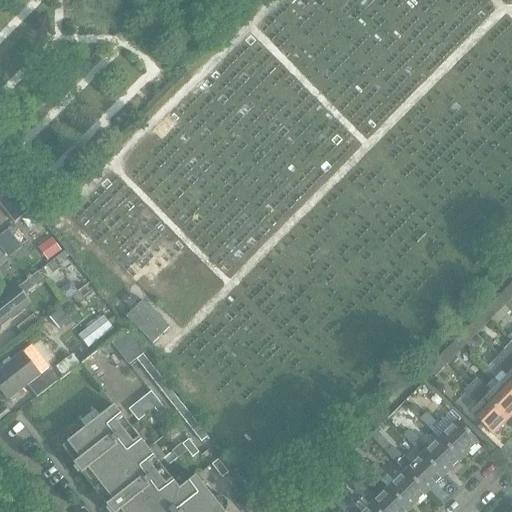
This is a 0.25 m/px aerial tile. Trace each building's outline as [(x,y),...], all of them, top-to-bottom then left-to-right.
[(0,178),(0,197),(15,186),(6,174),(0,178)] [(0,197),(0,205),(5,212),(24,197),(15,186),(0,197)] [(5,212),(14,224),(33,209),(24,197),(5,212)] [(22,249),(8,231),(0,237),(0,247),(7,256),(9,259),(22,249)] [(46,244),(56,258),(65,251),(55,238),(46,244)] [(0,299),(0,326),(30,303),(24,295),(39,284),(32,276),(18,287),(17,286),(0,299)] [(505,306),(511,299),(511,293),(507,289),(498,299),(505,306)] [(170,328),(144,302),(141,304),(133,295),(125,303),(134,311),(127,318),(153,345),(170,328)] [(495,316),(505,306),(498,299),(488,309),(495,316)] [(60,331),(73,320),(63,308),(50,319),(60,331)] [(476,335),(486,325),(479,318),(469,328),(476,335)] [(467,345),(476,335),(469,328),(459,338),(467,345)] [(37,399),(59,381),(32,347),(0,371),(0,390),(8,401),(27,386),(28,387),(37,399)] [(448,364),(458,354),(451,347),(441,357),(448,364)] [(511,360),(511,358),(511,355),(505,349),(498,357),(511,370),(511,360)] [(201,443),(207,438),(143,355),(137,360),(201,443)] [(434,378),(448,364),(441,357),(431,367),(432,367),(428,371),(434,378)] [(511,399),(511,370),(498,357),(491,363),(500,372),(503,369),(509,375),(498,386),(511,399)] [(511,413),(511,399),(498,386),(488,396),(482,391),(486,387),(477,379),(470,386),(505,421),(511,413)] [(490,435),(505,421),(470,386),(463,393),(471,401),(475,398),(480,404),(469,415),(490,435)] [(160,417),(166,412),(151,393),(145,398),(160,417)] [(102,488),(149,451),(114,407),(84,431),(81,429),(79,428),(78,428),(76,428),(75,428),(73,428),(72,429),(70,430),(69,431),(68,432),(67,433),(67,435),(67,436),(67,438),(67,440),(69,443),(62,448),(77,467),(82,463),(102,488)] [(440,424),(428,413),(421,420),(432,431),(440,424)] [(440,424),(432,431),(432,432),(441,442),(461,462),(478,446),(458,426),(449,434),(440,424)] [(422,441),(410,429),(403,436),(415,448),(422,441)] [(193,458),(199,453),(189,440),(182,445),(193,458)] [(441,442),(432,451),(422,441),(415,448),(444,479),(461,462),(441,442)] [(398,465),(405,458),(393,446),(386,453),(398,465)] [(120,511),(151,511),(180,490),(149,451),(102,488),(120,511)] [(444,479),(424,458),(414,468),(405,458),(398,465),(408,474),(428,495),(444,479)] [(222,479),(228,473),(218,460),(212,466),(222,479)] [(369,470),(380,482),(388,475),(376,463),(369,470)] [(408,474),(397,484),(388,475),(380,482),(390,491),(410,511),(428,495),(408,474)] [(216,497),(213,499),(196,477),(180,490),(151,511),(226,511),(227,511),(228,510),(228,508),(229,507),(228,505),(228,503),(227,502),(227,501),(225,499),(224,498),(223,498),(221,497),(220,497),(218,497),(216,497)] [(351,487),(363,499),(370,492),(358,480),(351,487)] [(375,511),(409,511),(410,511),(390,491),(372,508),(375,511)] [(276,511),(283,505),(274,496),(257,511),(276,511)] [(342,511),(349,511),(353,509),(341,497),(334,503),(342,511)]
